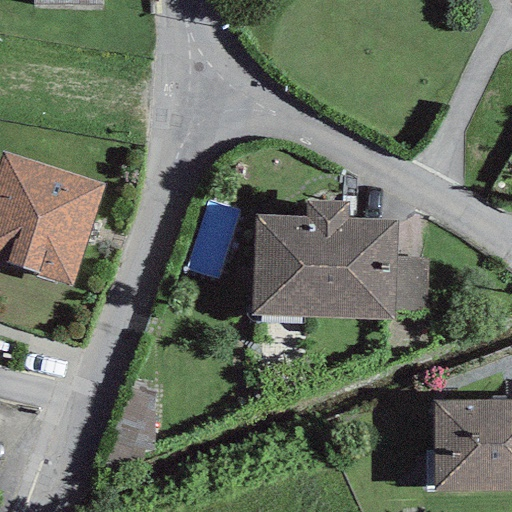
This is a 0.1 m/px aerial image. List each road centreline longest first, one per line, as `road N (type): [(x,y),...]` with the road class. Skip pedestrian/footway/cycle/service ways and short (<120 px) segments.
road 1 (residential): [(65,460),(204,76)]
road 2 (residential): [(204,76),(511,251)]
